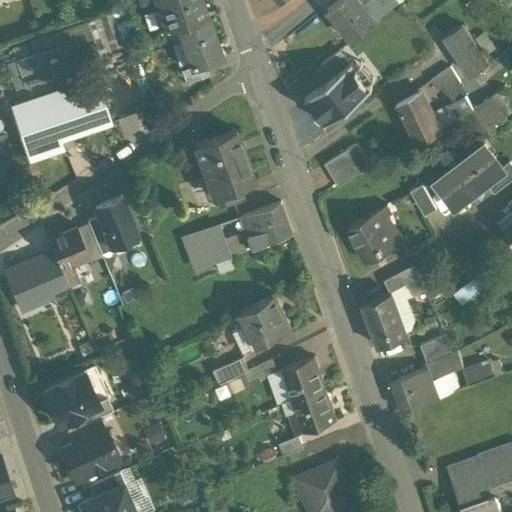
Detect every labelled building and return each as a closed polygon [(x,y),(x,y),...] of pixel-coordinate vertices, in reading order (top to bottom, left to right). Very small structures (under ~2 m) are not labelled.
[(201,0),(155,0),(165,30),(178,26),(207,16),(201,0)] [(339,0),(329,9),(352,37),(376,19),(363,4),(359,0),(339,0)] [(368,0),(363,4),(376,19),(399,1),(398,0),(368,0)] [(111,7),(83,15),(86,22),(87,22),(97,52),(122,44),(111,7)] [(207,16),(178,26),(191,65),(192,66),(204,62),(220,56),(207,16)] [(86,22),(60,31),(64,43),(52,47),(47,35),(29,41),(33,54),(15,60),(22,81),(24,85),(74,68),(71,61),(97,52),(87,22),(86,22)] [(481,52),(461,25),(446,35),(470,73),(487,63),(489,61),(482,52),(481,52)] [(346,47),(315,67),(323,79),(353,59),(346,47)] [(15,60),(6,63),(13,84),(22,81),(15,60)] [(208,74),(204,62),(192,66),(191,65),(181,69),(185,81),(208,74)] [(372,87),(352,62),(306,98),(327,123),(372,87)] [(450,67),(432,79),(442,87),(457,77),(450,67)] [(78,86),(30,102),(30,103),(12,109),(22,137),(21,138),(28,158),(63,146),(60,137),(110,120),(96,76),(78,82),(78,84),(78,86)] [(423,101),(417,91),(395,103),(401,113),(423,101)] [(493,93),(473,105),(474,106),(487,126),(506,113),(493,93)] [(466,94),(449,101),(450,102),(460,116),(474,106),(473,105),(466,94)] [(423,101),(401,113),(417,142),(439,130),(434,119),(431,114),(423,101)] [(450,102),(431,114),(434,119),(438,117),(444,127),(460,116),(450,102)] [(487,126),(474,106),(460,116),(475,135),(487,126)] [(444,127),(438,117),(434,119),(439,130),(444,127)] [(234,127),(194,142),(206,175),(213,194),(240,185),(253,180),(234,127)] [(357,142),(324,162),(338,185),(371,164),(357,142)] [(484,143),(436,180),(454,204),(485,180),(503,167),(502,166),(484,143)] [(503,167),(485,180),(494,192),(511,177),(511,162),(510,159),(502,166),(503,167)] [(206,175),(187,182),(196,207),(218,207),(244,198),(240,185),(213,194),(206,175)] [(422,183),(410,190),(424,214),(436,207),(422,183)] [(120,193),(94,204),(98,214),(110,245),(112,244),(136,234),(120,193)] [(281,200),(244,213),(249,228),(246,229),(252,246),(293,232),(281,200)] [(375,210),(347,226),(366,261),(394,245),(375,210)] [(511,213),(503,220),(511,231),(511,213)] [(110,245),(98,214),(87,218),(100,251),(112,246),(113,246),(112,244),(110,245)] [(227,219),(198,230),(209,262),(229,254),(225,243),(233,240),(229,229),(230,228),(227,219)] [(76,224),(47,235),(52,248),(67,282),(78,277),(71,261),(88,254),(76,224)] [(112,246),(100,251),(109,271),(120,267),(112,246)] [(38,294),(67,282),(52,248),(5,268),(22,307),(41,299),(38,294)] [(197,275),(235,262),(233,255),(195,268),(197,275)] [(414,263),(384,280),(388,288),(399,282),(401,285),(406,282),(408,287),(421,280),(414,263)] [(275,292),(234,312),(250,347),(292,327),(275,292)] [(391,292),(361,303),(377,346),(407,335),(391,292)] [(445,333),(420,344),(428,366),(426,367),(431,378),(463,366),(457,348),(452,350),(445,333)] [(242,355),(213,369),(219,381),(244,369),(248,367),(242,355)] [(248,367),(244,369),(249,379),(278,370),(273,355),(248,367)] [(313,356),(282,367),(293,398),(324,387),(313,356)] [(482,363),(463,370),(468,384),(496,374),(493,367),(485,370),(482,363)] [(426,367),(398,376),(396,371),(388,374),(401,408),(438,395),(431,378),(426,367)] [(83,370),(43,388),(58,420),(78,411),(98,402),(97,400),(83,370)] [(324,387),(293,398),(305,430),(336,419),(324,387)] [(98,402),(78,411),(84,421),(98,415),(112,408),(106,396),(97,400),(98,402)] [(84,421),(66,430),(71,441),(104,425),(98,415),(84,421)] [(71,441),(64,444),(70,457),(66,459),(74,476),(118,455),(111,442),(112,442),(111,439),(110,439),(104,425),(71,441)] [(299,435),(279,443),(284,454),(303,446),(299,435)] [(511,441),(477,455),(481,466),(508,456),(511,465),(511,464),(511,441)] [(477,455),(447,465),(451,477),(481,466),(477,455)] [(481,466),(451,477),(456,490),(459,489),(466,511),(502,511),(492,485),(511,477),(511,468),(511,465),(508,456),(481,466)] [(340,458),(297,475),(305,494),(313,491),(321,511),(329,511),(358,501),(340,458)] [(0,491),(9,489),(0,462),(0,491)] [(119,468),(87,483),(92,494),(121,482),(121,483),(124,482),(119,468)] [(92,494),(80,500),(85,511),(134,511),(121,483),(121,482),(92,494)]
